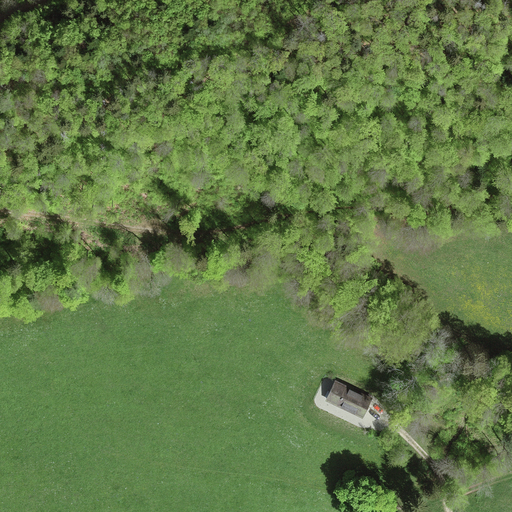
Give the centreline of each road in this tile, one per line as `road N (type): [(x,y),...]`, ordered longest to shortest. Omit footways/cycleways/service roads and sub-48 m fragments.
road 1 (track): [(0,209),(188,232)]
road 2 (track): [(450,511),(439,472),(375,415)]
